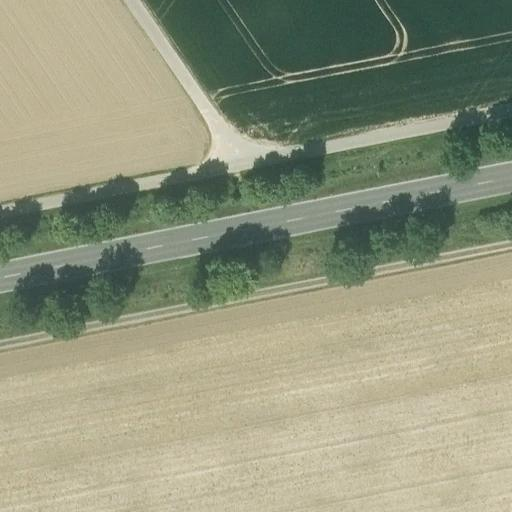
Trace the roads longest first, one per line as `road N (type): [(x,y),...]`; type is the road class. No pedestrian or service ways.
road 1 (primary): [(0,280),(511,178)]
road 2 (track): [(0,349),(511,248)]
road 3 (track): [(511,113),(0,214)]
road 4 (track): [(239,167),(127,0)]
